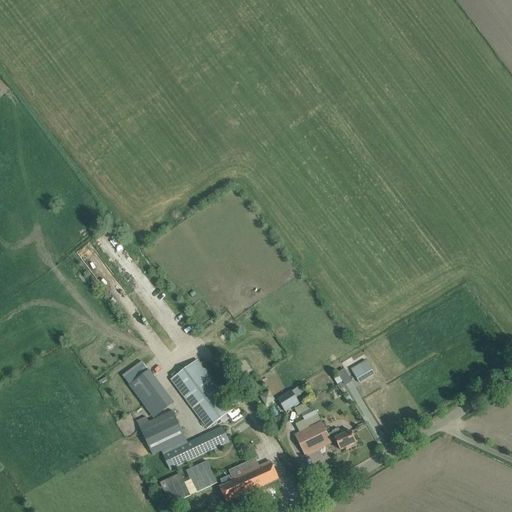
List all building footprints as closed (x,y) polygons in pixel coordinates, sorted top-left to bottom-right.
[(130,269),(136,265),(115,232),(109,236),(130,269)] [(157,289),(142,300),(167,332),(182,321),(157,289)] [(168,332),(179,348),(193,338),(181,322),(168,332)] [(171,381),(207,429),(234,409),(198,360),(171,381)] [(365,361),(350,370),(359,384),(374,375),(365,361)] [(351,382),(344,369),(337,374),(344,386),(351,382)] [(173,403),(148,371),(128,386),(152,418),(173,403)] [(261,396),(267,407),(277,401),(271,390),(261,396)] [(292,392),(278,400),(285,411),(298,403),(292,392)] [(301,415),(307,425),(319,419),(314,408),(301,415)] [(185,440),(172,412),(138,427),(152,456),(185,440)] [(236,437),(251,431),(248,422),(232,429),(236,437)] [(322,423),(295,436),(305,456),(332,443),(331,441),(335,439),(340,450),(356,443),(351,431),(342,435),(339,429),(332,432),(333,434),(328,436),(322,423)] [(186,443),(163,454),(164,455),(170,470),(229,443),(222,427),(186,443)] [(224,486),(220,488),(222,493),(226,502),(278,479),(274,470),(270,461),(254,469),(251,463),(242,467),(244,473),(230,479),(229,478),(221,481),(224,486)]
